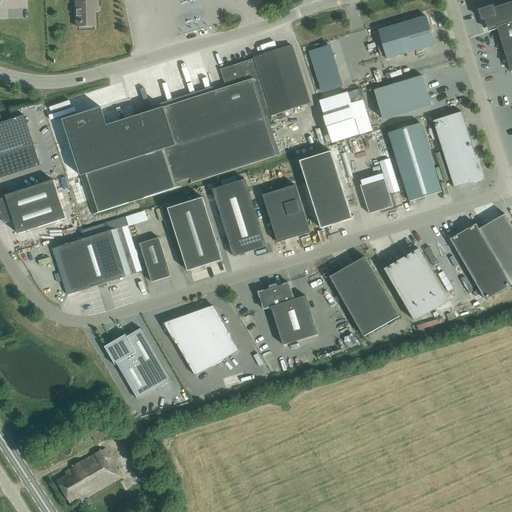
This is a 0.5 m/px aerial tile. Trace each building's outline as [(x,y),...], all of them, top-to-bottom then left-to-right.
[(74,0),(75,25),(94,25),(94,12),(96,12),(95,0),(74,0)] [(511,6),(494,12),(493,8),(480,12),(483,22),(487,21),(490,30),(496,28),(510,72),(511,71),(511,6)] [(378,30),(387,59),(435,45),(426,16),(378,30)] [(484,38),(485,54),(494,53),(493,38),(484,38)] [(310,51),(322,92),(342,86),(330,45),(310,51)] [(101,107),(63,120),(80,176),(81,176),(93,214),(180,186),(180,184),(187,182),(188,184),(276,156),(263,118),(310,103),(292,46),(254,57),(255,59),(220,70),(226,88),(215,91),(213,89),(173,101),(174,104),(164,108),(107,125),(101,107)] [(371,91),(380,118),(435,102),(426,73),(371,91)] [(454,188),(470,183),(471,183),(484,179),(476,155),(476,156),(462,112),(433,121),(454,188)] [(0,177),(40,165),(24,115),(0,122),(0,177)] [(388,133),(409,201),(442,192),(420,123),(388,133)] [(300,161),(321,228),(352,219),(331,152),(300,161)] [(244,178),(212,189),(234,256),(266,245),(244,178)] [(357,179),(350,181),(352,189),(359,187),(357,179)] [(369,213),(382,209),(383,212),(396,208),(392,194),(389,195),(383,179),(361,186),(369,213)] [(0,198),(0,216),(5,223),(13,220),(17,234),(66,218),(53,180),(5,195),(5,197),(0,198)] [(263,195),(277,243),(310,232),(295,185),(263,195)] [(202,197),(167,208),(188,271),(223,259),(202,197)] [(511,225),(505,214),(479,229),(511,285),(511,225)] [(450,239),(485,300),(511,285),(479,229),(476,224),(450,239)] [(326,235),(337,232),(335,226),(324,229),(326,235)] [(122,227),(52,249),(67,295),(136,273),(122,227)] [(152,282),(171,276),(159,237),(139,244),(152,282)] [(449,301),(419,249),(384,269),(415,321),(449,301)] [(398,315),(365,257),(330,277),(363,335),(398,315)] [(318,334),(305,296),(294,299),(289,283),(275,287),(275,285),(271,286),(271,288),(258,292),(263,309),(271,307),(283,345),(318,334)] [(196,375),(238,350),(213,305),(164,322),(196,375)] [(450,317),(463,313),(461,307),(448,310),(450,317)] [(125,334),(104,346),(115,364),(116,363),(138,400),(171,381),(140,329),(126,337),(125,334)] [(258,352),(254,354),(261,367),(265,365),(258,352)] [(99,420),(75,434),(79,442),(92,435),(97,442),(108,436),(99,420)] [(56,479),(71,504),(81,498),(82,500),(121,477),(104,448),(65,472),(66,474),(56,479)] [(116,511),(127,511),(134,508),(143,503),(139,496),(130,502),(116,510),(116,511)] [(89,498),(83,501),(85,504),(87,506),(92,503),(89,498)]
